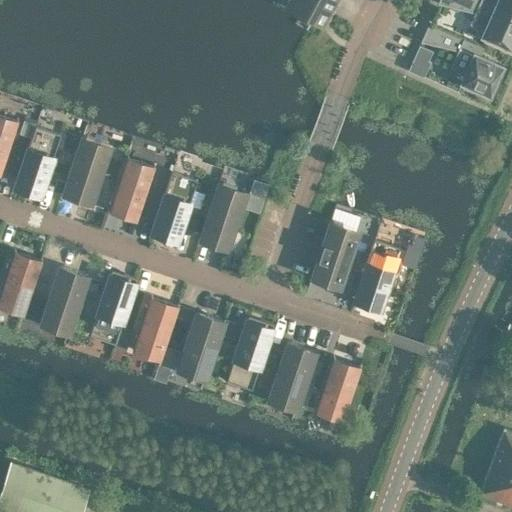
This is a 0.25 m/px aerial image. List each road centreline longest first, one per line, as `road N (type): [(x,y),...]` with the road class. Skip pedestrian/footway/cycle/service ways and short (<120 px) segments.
road 1 (tertiary): [(389,511),(445,358),(511,216)]
road 2 (residential): [(267,297),(352,56),(382,0)]
road 3 (residential): [(267,297),(0,211)]
road 4 (residential): [(386,336),(267,297)]
